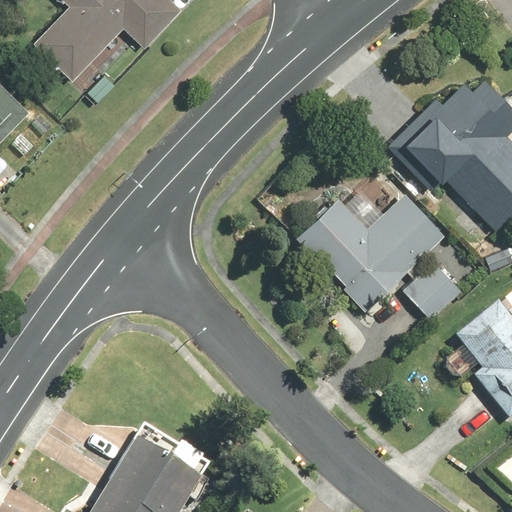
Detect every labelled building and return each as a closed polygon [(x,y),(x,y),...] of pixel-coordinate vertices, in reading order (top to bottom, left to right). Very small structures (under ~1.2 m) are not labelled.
[(62,0),(72,8),(35,52),(77,86),(126,28),(149,47),(182,7),(173,0),(62,0)] [(430,194),(447,178),(497,231),(511,216),(511,139),(508,135),(511,131),(511,105),(486,77),(473,90),(465,82),(442,104),(438,100),(387,149),(430,194)] [(0,150),(31,120),(0,88),(0,150)] [(364,313),(446,236),(405,192),(366,228),(338,198),(299,234),(348,287),(344,291),(364,313)] [(429,322),(461,291),(434,263),(402,293),(429,322)] [(511,320),(495,302),(456,338),(483,368),(472,378),(511,421),(511,419),(511,320)] [(180,511),(213,462),(149,420),(89,511),(74,511),(67,507),(64,511),(180,511)]
